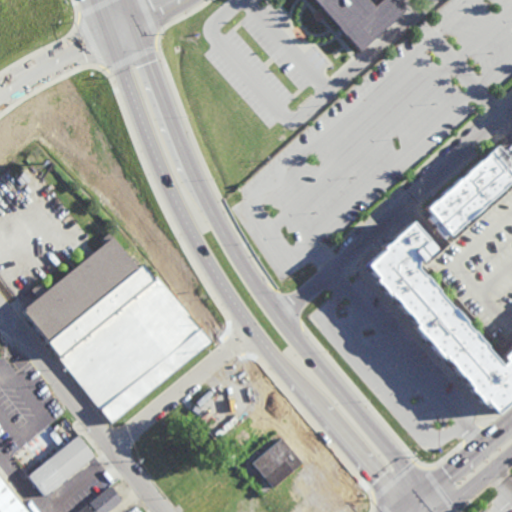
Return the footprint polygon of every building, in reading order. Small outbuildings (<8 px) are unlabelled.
[(311,0),(359,52),(403,12),(391,0),(381,0),(375,6),(369,0),(311,0)] [(430,207),(500,148),(511,163),(511,188),(455,236),(441,238),(429,223),(437,219),(430,207)] [(511,354),(503,363),(498,357),(452,305),(421,270),(423,268),(440,251),(415,225),(369,268),(502,419),(511,409),(511,354)] [(210,345),(158,275),(152,280),(141,265),(136,269),(113,237),(44,289),(39,283),(30,290),(36,298),(22,308),(106,422),(210,345)] [(45,497),(94,459),(78,438),(28,477),(45,497)] [(271,488),(301,463),(281,438),(250,463),(271,488)] [(0,511),(25,511),(0,478),(0,511)] [(108,511),(122,502),(110,486),(77,511),(108,511)]
